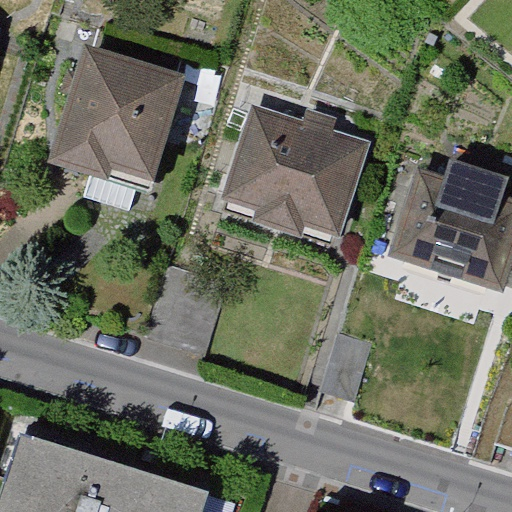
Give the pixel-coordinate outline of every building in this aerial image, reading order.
[(197,22),(191,42),(222,51),(228,31),(197,22)] [(166,194),(198,85),(96,54),(60,176),(122,194),(126,182),(166,194)] [(301,231),(335,242),(366,145),(335,135),(339,123),(313,115),(309,127),(264,113),(233,209),(266,220),(262,231),(297,243),(301,231)] [(385,258),(500,294),(511,256),(511,203),(498,199),(504,180),(445,161),(439,181),(412,172),(385,258)] [(192,511),(194,506),(40,458),(22,511),(192,511)]
